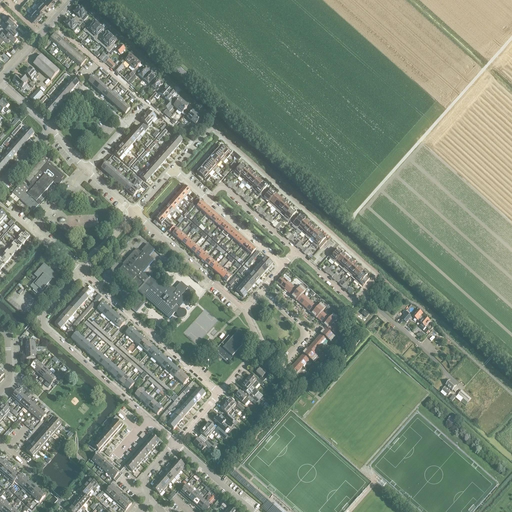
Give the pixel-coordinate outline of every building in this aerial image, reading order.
[(37,6),(34,10),(41,17),(45,13),(41,9),(44,6),(39,2),(36,5),(37,6)] [(89,16),(80,7),(75,12),(79,17),(76,20),(82,24),(89,16)] [(28,14),(26,16),(31,20),(32,18),(36,22),(41,17),(34,10),(29,15),(28,14)] [(4,15),(2,15),(2,17),(8,23),(13,28),(17,24),(9,16),(7,18),(4,15)] [(75,32),(82,24),(76,20),(74,22),(69,17),(64,23),(75,32)] [(13,28),(8,23),(7,25),(4,22),(2,22),(2,24),(8,29),(15,36),(17,36),(18,34),(18,32),(16,31),(13,28)] [(90,36),(99,26),(95,22),(92,26),(89,23),(83,30),(90,36)] [(15,36),(8,29),(7,31),(2,27),(0,26),(0,28),(10,38),(13,41),(16,37),(15,36)] [(90,36),(97,42),(103,35),(100,33),(103,30),(99,26),(90,36)] [(10,38),(0,28),(0,35),(3,38),(6,41),(10,38)] [(56,33),(50,40),(54,43),(60,37),(56,33)] [(105,37),(103,35),(97,42),(103,47),(112,38),(107,34),(105,37)] [(60,37),(54,43),(57,47),(63,40),(60,37)] [(112,38),(103,47),(109,53),(115,46),(113,44),(116,41),(112,38)] [(63,40),(57,47),(61,50),(67,43),(63,40)] [(67,43),(61,50),(65,53),(71,47),(67,43)] [(120,55),(125,50),(120,45),(115,51),(120,55)] [(71,47),(65,53),(69,57),(75,50),(71,47)] [(75,50),(69,57),(73,60),(79,53),(75,50)] [(79,53),(73,60),(76,64),(82,57),(79,53)] [(51,81),(59,71),(41,55),(33,65),(51,81)] [(120,64),(117,67),(114,70),(118,74),(124,67),(123,65),(126,62),(130,66),(136,60),(131,55),(127,60),(125,58),(120,64)] [(82,57),(76,64),(80,67),(86,60),(82,57)] [(117,67),(116,66),(109,60),(106,63),(114,70),(117,67)] [(136,60),(130,66),(135,70),(132,73),(130,72),(124,79),(128,82),(131,78),(134,75),(139,70),(137,68),(140,64),(136,60)] [(37,79),(39,76),(30,68),(25,74),(31,80),(34,77),(37,79)] [(138,75),(143,80),(150,72),(145,68),(138,75)] [(150,72),(143,80),(149,84),(155,77),(150,72)] [(130,84),(136,77),(134,75),(131,78),(128,82),(130,84)] [(23,76),(21,79),(18,76),(13,81),(21,89),(26,84),(25,83),(28,81),(23,76)] [(93,76),(88,82),(93,86),(98,81),(93,76)] [(73,78),(69,83),(75,88),(79,83),(73,78)] [(156,91),(163,84),(157,79),(151,86),(156,91)] [(98,81),(93,86),(98,90),(103,85),(98,81)] [(75,88),(69,83),(65,87),(71,92),(75,88)] [(103,85),(98,90),(102,94),(107,89),(103,85)] [(71,92),(65,87),(61,92),(67,97),(71,92)] [(162,89),(156,96),(154,98),(157,100),(161,95),(165,99),(171,91),(167,88),(164,91),(162,89)] [(107,89),(102,94),(107,99),(112,93),(107,89)] [(36,102),(43,94),(38,90),(30,98),(35,103),(36,102)] [(112,103),(117,97),(118,95),(114,91),(112,93),(107,99),(112,103)] [(171,91),(165,99),(169,102),(165,107),(167,109),(175,100),(173,98),(176,95),(171,91)] [(67,97),(61,92),(57,96),(63,101),(67,97)] [(154,93),(148,100),(150,102),(154,98),(156,96),(154,93)] [(63,101),(57,96),(53,101),(59,106),(63,101)] [(117,97),(112,103),(116,107),(118,104),(121,101),(122,99),(121,98),(119,99),(117,97)] [(3,99),(0,101),(0,111),(1,113),(4,110),(7,113),(9,110),(6,107),(9,104),(3,99)] [(177,102),(175,100),(167,109),(168,109),(167,110),(169,112),(174,107),(177,110),(184,103),(180,99),(177,102)] [(59,106),(53,101),(49,106),(55,111),(59,106)] [(121,101),(118,104),(116,107),(121,111),(126,105),(121,101)] [(184,103),(177,110),(181,113),(182,112),(185,115),(188,112),(185,109),(188,106),(184,103)] [(126,105),(121,111),(125,115),(130,109),(126,105)] [(55,111),(49,106),(45,110),(51,115),(55,111)] [(150,111),(145,116),(153,122),(157,118),(157,119),(160,116),(155,112),(153,114),(150,111)] [(190,114),(188,112),(185,115),(187,117),(186,118),(191,122),(197,114),(193,111),(190,114)] [(197,114),(191,122),(194,125),(193,126),(195,127),(199,122),(198,121),(201,118),(197,114)] [(153,122),(145,116),(141,120),(145,123),(140,128),(145,131),(145,132),(150,127),(149,127),(153,122)] [(11,125),(13,127),(19,121),(17,119),(11,125)] [(22,127),(20,125),(12,134),(14,136),(17,132),(19,134),(21,131),(19,130),(22,127)] [(139,126),(135,131),(141,136),(145,131),(140,128),(139,126)] [(34,133),(29,128),(24,133),(30,138),(34,133)] [(141,136),(135,131),(131,135),(136,141),(141,136)] [(30,138),(24,133),(20,138),(26,143),(30,138)] [(136,141),(131,135),(127,140),(132,145),(136,141)] [(183,141),(177,136),(175,135),(173,137),(175,139),(173,141),(179,146),(183,141)] [(26,143),(20,138),(16,142),(22,147),(26,143)] [(132,145),(127,140),(122,145),(128,150),(132,145)] [(179,146),(173,141),(169,146),(175,151),(179,146)] [(22,147),(16,142),(12,147),(18,152),(22,147)] [(128,150),(122,145),(118,149),(124,154),(128,150)] [(219,150),(218,151),(227,159),(231,154),(228,151),(230,149),(225,145),(223,148),(222,146),(222,147),(221,146),(218,149),(219,150)] [(175,151),(169,146),(165,150),(171,155),(175,151)] [(18,152),(12,147),(8,151),(14,156),(18,152)] [(124,154),(118,149),(114,154),(120,159),(124,154)] [(171,155),(165,150),(161,155),(167,160),(171,155)] [(8,151),(4,156),(10,161),(14,156),(8,151)] [(216,152),(213,155),(221,162),(223,163),(227,159),(218,151),(217,153),(216,152)] [(167,160),(161,155),(157,159),(163,164),(167,160)] [(211,159),(210,160),(217,166),(221,162),(213,155),(210,158),(211,159)] [(4,156),(0,161),(6,166),(10,161),(4,156)] [(22,183),(13,193),(33,211),(48,195),(45,193),(53,183),(56,185),(64,177),(43,158),(39,163),(24,180),(30,186),(28,188),(22,183)] [(157,159),(153,164),(159,169),(163,164),(157,159)] [(208,161),(205,164),(215,172),(219,168),(217,166),(210,160),(209,162),(208,161)] [(101,168),(106,173),(111,167),(106,163),(101,168)] [(241,165),(239,163),(232,171),(234,173),(233,174),(238,178),(246,168),(244,166),(243,166),(242,164),(241,165)] [(153,164),(149,168),(154,173),(159,169),(153,164)] [(203,168),(202,169),(209,175),(213,171),(215,172),(205,164),(202,167),(203,168)] [(111,167),(106,173),(110,177),(116,171),(111,167)] [(149,168),(145,173),(150,178),(154,173),(149,168)] [(246,168),(238,178),(239,177),(243,181),(250,172),(246,168),(247,168),(246,168)] [(203,179),(207,182),(211,177),(209,175),(202,169),(201,170),(200,170),(197,173),(198,173),(198,174),(199,175),(197,177),(201,181),(203,179)] [(116,171),(110,177),(115,181),(120,175),(116,171)] [(141,174),(143,175),(141,177),(146,183),(150,178),(145,173),(143,171),(141,174)] [(250,172),(243,181),(247,184),(254,176),(250,172)] [(120,175),(115,181),(119,185),(125,179),(120,175)] [(254,176),(247,184),(251,188),(258,179),(254,176)] [(125,179),(119,185),(124,189),(129,183),(125,179)] [(258,179),(251,188),(255,191),(262,183),(258,179)] [(129,183),(124,189),(129,193),(134,187),(129,183)] [(262,183),(255,191),(255,192),(254,192),(259,197),(259,196),(261,197),(268,189),(267,188),(267,187),(266,186),(266,185),(263,183),(262,183)] [(138,191),(141,188),(137,184),(134,187),(129,193),(133,197),(138,191)] [(185,187),(180,192),(186,196),(191,200),(192,199),(187,194),(190,191),(185,187)] [(270,191),(268,189),(261,197),(263,199),(264,198),(268,202),(276,194),(273,191),(273,192),(271,190),(270,191)] [(186,196),(180,192),(176,196),(182,201),(186,205),(188,203),(183,199),(186,196)] [(276,194),(268,202),(269,202),(268,203),(272,207),(279,198),(275,194),(276,194)] [(182,201),(176,196),(172,201),(178,206),(182,210),(184,208),(179,204),(182,201)] [(279,198),(272,207),(276,210),(283,201),(279,198)] [(178,206),(172,201),(168,206),(173,210),(178,214),(180,212),(175,208),(178,206)] [(283,201),(276,210),(280,214),(288,205),(283,201)] [(201,202),(197,207),(201,211),(206,206),(201,202)] [(288,205),(280,214),(284,217),(292,209),(288,205)] [(173,210),(168,206),(164,210),(169,215),(174,219),(176,217),(171,213),(173,210)] [(210,210),(206,206),(201,211),(206,215),(210,210)] [(292,209),(284,217),(283,218),(288,222),(289,222),(290,223),(297,215),(296,213),(295,211),(292,209)] [(169,215),(164,210),(160,215),(170,224),(172,222),(167,218),(169,215)] [(215,214),(210,210),(206,215),(210,219),(215,214)] [(219,218),(215,214),(210,219),(215,223),(219,218)] [(170,224),(160,215),(156,220),(161,224),(163,222),(168,226),(170,224)] [(197,225),(199,223),(189,215),(187,217),(190,219),(194,223),(197,225)] [(300,217),(297,215),(290,223),(292,225),(292,226),(296,230),(305,220),(302,217),(302,218),(300,216),(300,217)] [(224,222),(219,218),(215,223),(219,227),(224,222)] [(305,220),(296,230),(297,229),(301,232),(309,224),(305,220)] [(228,226),(224,222),(219,227),(224,231),(228,226)] [(309,224),(301,232),(305,236),(313,227),(309,224)] [(233,230),(228,226),(224,231),(228,235),(233,230)] [(313,227),(305,236),(309,240),(317,231),(313,227)] [(177,229),(172,235),(177,239),(182,233),(177,229)] [(237,234),(233,230),(228,235),(233,239),(237,234)] [(23,231),(20,235),(26,241),(30,237),(23,231)] [(317,231),(309,240),(311,238),(315,241),(321,234),(317,231)] [(182,233),(177,239),(181,243),(186,237),(182,233)] [(207,236),(202,233),(200,235),(214,247),(216,245),(211,241),(207,237),(207,236)] [(242,238),(237,234),(233,239),(237,243),(242,238)] [(321,235),(321,234),(315,241),(312,244),(317,248),(318,247),(320,249),(327,241),(325,239),(326,239),(324,237),(321,234),(321,235)] [(20,235),(16,239),(23,245),(26,241),(20,235)] [(186,237),(181,243),(186,247),(191,241),(186,237)] [(246,242),(242,238),(237,243),(242,247),(246,242)] [(16,239),(12,243),(19,249),(23,245),(16,239)] [(191,241),(186,247),(190,251),(195,245),(191,241)] [(251,245),(246,242),(242,247),(246,251),(251,245)] [(12,243),(9,247),(16,253),(19,249),(12,243)] [(195,245),(190,251),(195,255),(200,249),(197,247),(199,246),(196,244),(195,245)] [(167,289),(161,284),(153,277),(152,276),(149,279),(143,274),(154,261),(149,257),(155,251),(148,245),(138,256),(134,252),(131,255),(123,265),(123,266),(119,271),(122,274),(132,283),(132,282),(138,287),(140,288),(138,291),(144,297),(148,300),(169,319),(174,313),(176,313),(176,314),(176,315),(177,315),(177,316),(178,317),(178,318),(179,318),(180,319),(182,319),(183,319),(184,318),(185,317),(186,316),(186,315),(186,314),(186,313),(186,312),(185,311),(184,310),(182,309),(181,309),(180,307),(188,298),(190,299),(196,293),(189,287),(188,288),(181,282),(176,289),(174,288),(172,287),(171,288),(169,288),(167,289)] [(256,250),(251,245),(246,251),(251,255),(256,250)] [(9,247),(5,251),(12,257),(16,253),(9,247)] [(200,249),(195,255),(199,259),(204,253),(202,251),(203,249),(201,247),(200,249)] [(337,250),(335,249),(328,257),(330,258),(329,259),(334,263),(342,254),(343,254),(340,251),(339,251),(338,250),(337,250)] [(5,251),(2,255),(8,261),(12,257),(5,251)] [(204,253),(199,259),(204,263),(209,257),(204,253)] [(342,254),(334,263),(334,264),(337,261),(340,264),(339,266),(346,257),(342,254)] [(2,255),(0,257),(0,261),(5,265),(8,261),(2,255)] [(209,257),(204,263),(208,267),(213,261),(209,257)] [(346,257),(339,266),(343,270),(346,266),(350,261),(346,257)] [(266,259),(262,263),(269,269),(273,265),(266,259)] [(213,261),(208,267),(213,271),(218,265),(213,261)] [(350,261),(346,266),(343,270),(347,273),(355,265),(350,261)] [(262,263),(257,268),(264,274),(269,269),(262,263)] [(52,291),(62,280),(56,275),(55,275),(49,270),(50,269),(44,264),(34,275),(38,278),(30,287),(34,290),(33,290),(37,293),(41,296),(48,288),(52,291)] [(218,265),(213,271),(217,275),(222,269),(218,265)] [(355,265),(347,273),(351,277),(359,268),(355,265)] [(222,269),(217,275),(222,279),(227,273),(224,271),(226,269),(224,267),(222,269)] [(257,268),(253,273),(260,279),(264,274),(257,268)] [(359,268),(351,277),(355,280),(354,281),(363,272),(359,268)] [(229,271),(227,273),(222,279),(226,283),(231,277),(229,275),(230,273),(229,271)] [(363,272),(354,281),(359,285),(360,285),(362,287),(370,279),(367,276),(366,274),(363,272)] [(253,273),(249,277),(256,283),(260,279),(253,273)] [(191,277),(193,279),(198,284),(200,281),(195,277),(192,275),(191,277)] [(249,277),(245,282),(252,288),(256,283),(249,277)] [(284,289),(290,283),(282,277),(277,283),(284,289)] [(242,283),(243,284),(241,287),(248,293),(252,288),(245,282),(244,281),(242,283)] [(297,290),(290,283),(284,289),(292,296),(297,290)] [(297,300),(302,294),(305,291),(300,286),(297,290),(292,296),(291,297),(295,299),(294,300),(296,301),(297,300)] [(241,287),(237,292),(244,298),(248,293),(241,287)] [(86,289),(82,293),(89,300),(91,297),(90,296),(92,294),(86,289)] [(89,300),(82,293),(78,298),(84,303),(87,300),(88,301),(89,300)] [(310,301),(302,294),(297,300),(304,307),(310,301)] [(84,303),(78,298),(74,302),(81,308),(81,309),(83,307),(82,305),(84,303)] [(145,303),(140,300),(132,309),(136,313),(145,303)] [(317,307),(310,301),(304,307),(312,314),(317,307)] [(81,308),(74,302),(70,307),(76,312),(79,309),(80,310),(81,308)] [(97,309),(102,313),(107,307),(103,303),(97,309)] [(317,318),(322,312),(325,308),(320,304),(317,307),(312,314),(311,314),(316,319),(317,318)] [(76,312),(70,307),(66,311),(72,316),(76,312)] [(112,311),(107,307),(102,313),(106,317),(112,311)] [(413,316),(418,321),(419,322),(422,319),(420,318),(423,314),(418,310),(413,316)] [(72,316),(66,311),(63,316),(68,321),(72,316)] [(116,315),(112,311),(106,317),(111,321),(116,315)] [(329,318),(322,312),(317,318),(324,324),(329,318)] [(406,323),(412,317),(407,313),(402,319),(406,323)] [(120,319),(116,315),(111,321),(115,325),(120,319)] [(335,323),(338,319),(333,315),(329,318),(324,324),(324,325),(329,330),(329,329),(335,323)] [(68,321),(63,316),(59,320),(65,325),(66,326),(68,324),(67,323),(68,321)] [(426,317),(423,320),(422,319),(419,322),(421,323),(422,325),(420,327),(422,328),(424,326),(425,327),(431,322),(426,317)] [(101,332),(103,330),(89,318),(87,320),(101,332)] [(125,323),(120,319),(115,325),(120,329),(125,323)] [(65,325),(59,320),(55,325),(61,330),(63,327),(64,328),(65,327),(64,326),(65,325)] [(125,359),(126,357),(86,322),(85,324),(125,359)] [(340,328),(335,323),(329,329),(334,334),(340,328)] [(135,332),(131,328),(125,334),(130,338),(135,332)] [(320,333),(321,334),(327,339),(330,343),(335,338),(325,328),(322,332),(320,333)] [(140,336),(135,332),(130,338),(134,342),(140,336)] [(71,339),(76,343),(82,336),(80,334),(79,335),(76,333),(71,339)] [(233,357),(247,341),(238,333),(232,339),(229,337),(215,352),(228,364),(233,358),(233,357)] [(82,336),(76,343),(80,347),(85,341),(83,339),(85,336),(83,334),(82,336)] [(105,336),(110,340),(112,342),(116,338),(114,336),(112,338),(107,334),(105,336)] [(327,339),(321,334),(316,339),(314,341),(320,347),(322,344),(327,339)] [(144,340),(140,336),(134,342),(139,346),(144,340)] [(26,344),(26,348),(36,347),(35,340),(30,340),(30,342),(28,342),(28,339),(22,340),(22,344),(26,344)] [(149,344),(144,340),(139,346),(143,350),(149,344)] [(85,341),(80,347),(85,351),(90,345),(85,341)] [(314,341),(312,344),(308,349),(314,354),(318,349),(320,347),(314,341)] [(153,348),(149,344),(143,350),(148,354),(153,348)] [(90,345),(85,351),(89,355),(94,349),(90,345)] [(158,352),(153,348),(148,354),(152,358),(151,359),(158,352)] [(314,354),(308,349),(307,348),(302,353),(303,354),(309,359),(313,363),(317,357),(314,354)] [(94,349),(89,355),(93,359),(99,353),(100,351),(98,349),(97,351),(94,349)] [(162,356),(158,352),(151,359),(153,360),(154,359),(157,362),(162,356)] [(99,353),(93,359),(98,363),(103,357),(99,353)] [(309,359),(303,354),(299,359),(296,362),(302,367),(305,364),(309,359)] [(166,360),(162,356),(157,362),(161,365),(159,367),(160,367),(166,360)] [(103,357),(98,363),(102,366),(108,360),(103,357)] [(138,371),(140,369),(126,357),(125,359),(138,371)] [(31,372),(32,374),(41,364),(37,360),(31,367),(33,370),(31,372)] [(108,360),(102,366),(107,370),(112,364),(109,362),(110,361),(108,360)] [(171,364),(166,360),(160,367),(162,369),(163,367),(165,370),(171,364)] [(296,362),(294,364),(290,369),(292,371),(296,374),(300,369),(302,367),(296,362)] [(41,364),(32,374),(34,375),(36,372),(39,375),(45,367),(41,364)] [(112,364),(107,370),(111,374),(116,368),(112,364)] [(175,367),(171,364),(165,370),(170,373),(168,375),(175,367)] [(45,367),(39,375),(42,377),(39,380),(40,381),(49,371),(45,367)] [(180,371),(175,367),(168,375),(170,377),(172,375),(174,377),(180,371)] [(116,368),(111,374),(116,378),(121,372),(116,368)] [(256,373),(261,377),(259,380),(263,383),(268,376),(270,378),(272,375),(268,370),(266,372),(261,368),(256,373)] [(49,371),(40,381),(42,382),(44,379),(47,382),(53,374),(49,371)] [(184,375),(180,371),(174,377),(179,381),(184,375)] [(121,372),(116,378),(120,382),(125,376),(121,372)] [(53,374),(47,382),(45,384),(46,385),(49,388),(58,378),(53,374)] [(189,379),(184,375),(179,381),(183,385),(189,379)] [(125,376),(120,382),(124,386),(130,380),(125,376)] [(250,376),(246,381),(255,389),(257,386),(254,384),(256,381),(250,376)] [(130,380),(124,386),(129,390),(134,384),(130,380)] [(266,386),(263,383),(259,380),(257,382),(264,388),(266,386)] [(255,389),(246,381),(244,383),(243,382),(241,384),(242,385),(242,386),(248,391),(250,388),(253,391),(255,389)] [(451,381),(446,386),(445,387),(442,390),(448,395),(451,393),(449,391),(450,390),(452,391),(453,390),(454,391),(455,390),(456,391),(458,389),(456,387),(456,386),(451,381)] [(18,390),(11,398),(14,400),(15,399),(16,400),(22,394),(19,392),(21,389),(20,388),(18,390)] [(199,388),(195,393),(201,398),(205,394),(199,388)] [(135,395),(139,399),(145,393),(140,389),(135,395)] [(247,394),(249,396),(254,400),(257,403),(260,400),(256,397),(253,395),(249,391),(247,394)] [(468,403),(471,399),(462,391),(458,395),(468,403)] [(242,403),(246,398),(240,392),(235,397),(242,403)] [(149,397),(145,393),(139,399),(144,403),(149,397)] [(201,398),(195,393),(191,398),(197,403),(201,398)] [(22,394),(16,400),(17,401),(16,402),(19,405),(28,395),(26,394),(24,396),(22,394)] [(28,395),(19,405),(22,407),(23,407),(24,407),(30,401),(27,399),(29,396),(28,395)] [(149,397),(144,403),(148,407),(154,401),(149,397)] [(191,398),(187,402),(193,407),(197,403),(191,398)] [(229,400),(228,401),(227,401),(226,402),(226,404),(225,404),(234,413),(237,415),(240,412),(235,407),(236,406),(229,400)] [(30,401),(24,407),(25,408),(24,409),(27,412),(36,402),(34,401),(32,403),(30,401)] [(154,401),(148,407),(153,411),(158,405),(154,401)] [(36,402),(27,412),(30,415),(31,414),(32,415),(38,408),(35,406),(37,403),(36,402)] [(187,402),(183,406),(190,412),(193,407),(187,402)] [(234,413),(225,404),(221,409),(228,415),(229,413),(232,416),(234,413)] [(153,411),(154,412),(157,415),(163,409),(158,405),(153,411)] [(9,411),(3,406),(1,408),(0,407),(0,410),(7,416),(9,414),(8,413),(9,411)] [(183,406),(180,411),(186,416),(190,412),(183,406)] [(38,408),(32,415),(33,416),(33,417),(36,419),(44,409),(42,408),(40,410),(38,408)] [(44,409),(36,419),(38,422),(39,421),(41,422),(46,415),(44,413),(46,411),(44,409)] [(176,411),(178,413),(176,415),(182,421),(186,416),(180,411),(178,409),(176,411)] [(176,415),(172,420),(178,425),(182,421),(176,415)] [(219,415),(217,417),(215,417),(214,419),(214,420),(219,424),(217,426),(219,429),(217,431),(225,437),(227,435),(224,433),(229,428),(223,423),(225,421),(219,415)] [(234,424),(232,423),(234,420),(229,415),(226,418),(228,419),(226,422),(231,427),(234,424)] [(453,425),(458,420),(452,415),(448,420),(453,425)] [(93,443),(89,447),(95,451),(96,449),(100,453),(124,425),(119,421),(119,419),(116,417),(112,421),(114,422),(110,427),(108,425),(105,430),(106,431),(102,435),(101,434),(97,438),(98,440),(95,444),(93,443)] [(62,424),(57,420),(55,418),(53,421),(51,419),(49,421),(59,429),(62,426),(61,426),(62,424)] [(174,430),(178,425),(172,420),(168,424),(174,430)] [(59,429),(49,421),(48,422),(50,424),(48,427),(55,433),(56,432),(59,429)] [(208,423),(204,428),(214,437),(217,433),(214,430),(215,429),(208,423)] [(55,433),(48,427),(46,429),(43,427),(42,429),(52,437),(54,434),(55,433)] [(214,437),(204,428),(200,433),(207,439),(208,437),(211,440),(214,437)] [(52,437),(42,429),(41,430),(43,433),(41,435),(47,441),(48,440),(49,440),(52,437)] [(47,441),(41,435),(39,438),(36,435),(35,437),(45,446),(47,443),(46,442),(47,441)] [(153,435),(124,467),(131,473),(131,472),(133,473),(135,471),(136,472),(140,468),(138,466),(142,462),(144,463),(147,459),(146,458),(150,453),(151,455),(155,450),(154,449),(157,445),(159,446),(161,444),(158,441),(159,440),(153,435)] [(45,446),(35,437),(34,439),(36,441),(34,443),(40,449),(41,448),(42,449),(45,446)] [(209,449),(211,446),(205,442),(203,444),(198,439),(194,444),(202,451),(206,447),(209,449)] [(208,439),(205,442),(211,446),(214,449),(216,447),(208,439)] [(40,449),(34,443),(31,446),(29,444),(28,445),(38,454),(40,451),(39,450),(40,449)] [(38,454),(28,445),(26,447),(29,449),(26,451),(33,457),(34,456),(35,457),(38,454)] [(122,475),(98,454),(96,452),(89,461),(93,464),(94,463),(99,467),(97,468),(101,472),(103,470),(107,474),(106,476),(110,480),(111,478),(116,482),(122,475)] [(178,460),(175,464),(182,471),(185,466),(178,460)] [(182,471),(175,464),(171,468),(178,475),(182,471)] [(7,466),(1,472),(2,473),(1,474),(4,477),(13,467),(12,466),(9,468),(7,466)] [(13,467),(4,477),(7,480),(8,479),(9,480),(15,473),(12,471),(15,468),(13,467)] [(178,475),(171,468),(167,472),(174,479),(178,475)] [(281,511),(268,501),(232,468),(228,473),(264,504),(261,508),(265,511),(281,511)] [(174,479),(167,472),(164,477),(171,483),(174,479)] [(15,473),(9,480),(10,481),(10,482),(13,484),(15,482),(15,481),(21,475),(21,474),(20,473),(18,475),(15,473)] [(15,481),(15,482),(19,485),(26,477),(23,475),(22,476),(21,475),(15,481)] [(26,477),(19,485),(23,489),(29,482),(28,481),(28,480),(26,477)] [(171,483),(164,477),(160,481),(167,487),(171,483)] [(89,480),(86,483),(96,492),(97,490),(95,488),(97,485),(91,479),(89,481),(89,480)] [(167,487),(160,481),(157,485),(164,491),(167,487)] [(29,482),(23,489),(27,492),(34,485),(31,482),(30,483),(29,482)] [(96,492),(86,483),(83,486),(84,487),(83,488),(90,493),(92,491),(95,493),(96,492)] [(186,485),(181,492),(185,496),(194,486),(194,485),(192,484),(189,488),(186,485)] [(34,485),(27,492),(31,496),(37,489),(36,488),(37,487),(34,485)] [(164,491),(157,485),(153,489),(160,495),(164,491)] [(111,486),(106,492),(104,494),(109,498),(115,490),(111,486)] [(194,486),(185,496),(189,499),(195,493),(192,490),(195,487),(194,486)] [(90,493),(83,488),(82,489),(81,488),(79,491),(89,500),(89,499),(90,498),(87,496),(90,493)] [(38,490),(37,489),(31,496),(35,499),(42,492),(39,489),(38,490)] [(115,490),(109,498),(113,501),(119,494),(115,490)] [(92,502),(89,500),(79,491),(81,494),(79,496),(80,497),(79,498),(86,504),(88,501),(91,504),(92,502)] [(195,493),(189,499),(193,503),(202,492),(201,491),(197,495),(195,493)] [(42,492),(35,499),(39,503),(45,497),(44,495),(45,494),(42,492)] [(202,492),(193,503),(197,506),(203,500),(200,498),(204,494),(202,492)] [(210,495),(207,498),(212,503),(219,496),(215,493),(212,497),(210,495)] [(119,494),(113,501),(117,505),(124,497),(119,494)] [(124,497),(117,505),(121,508),(128,501),(129,500),(124,496),(124,497)] [(86,504),(79,498),(78,499),(77,499),(74,501),(85,511),(86,509),(83,507),(86,504)] [(5,501),(0,506),(0,511),(2,511),(8,506),(9,504),(5,500),(5,501)] [(203,500),(197,506),(201,510),(209,501),(207,500),(205,502),(203,500)] [(86,511),(85,511),(74,501),(72,504),(73,505),(72,506),(78,511),(81,509),(83,511),(86,511)] [(128,501),(121,508),(124,511),(125,511),(132,505),(128,501)] [(209,501),(201,510),(203,511),(207,511),(211,507),(209,505),(211,502),(209,501)]
